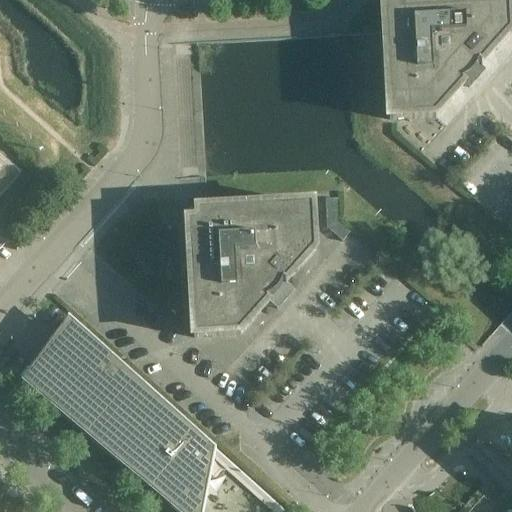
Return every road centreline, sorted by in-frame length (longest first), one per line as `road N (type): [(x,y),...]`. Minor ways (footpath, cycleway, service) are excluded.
road 1 (unclassified): [(0,311),(146,134),(149,0)]
road 2 (unclassified): [(357,511),(511,338)]
